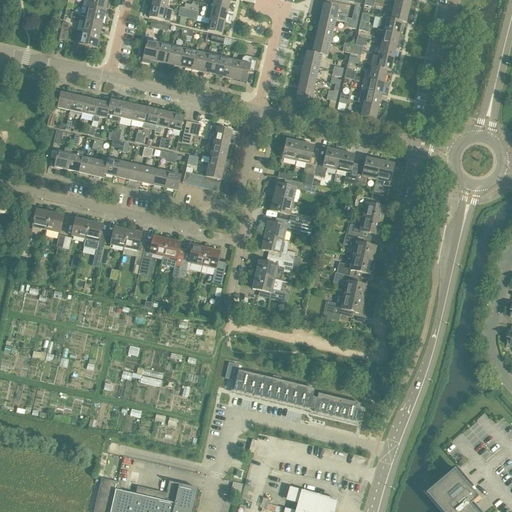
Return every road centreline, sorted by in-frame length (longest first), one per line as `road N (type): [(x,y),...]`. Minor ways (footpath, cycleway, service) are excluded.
road 1 (unclassified): [(116,449),(218,473),(232,425),(245,414),(393,451)]
road 2 (tertiary): [(393,451),(432,360),(471,185)]
road 3 (residential): [(230,197),(207,216),(175,219),(0,182)]
road 4 (residential): [(379,360),(425,148)]
road 5 (unclassified): [(379,360),(229,326),(218,343)]
road 6 (residential): [(425,148),(263,112)]
road 7 (residential): [(263,112),(108,78)]
road 8 (residential): [(425,148),(460,0)]
road 9 (residential): [(511,383),(493,352),(511,256)]
